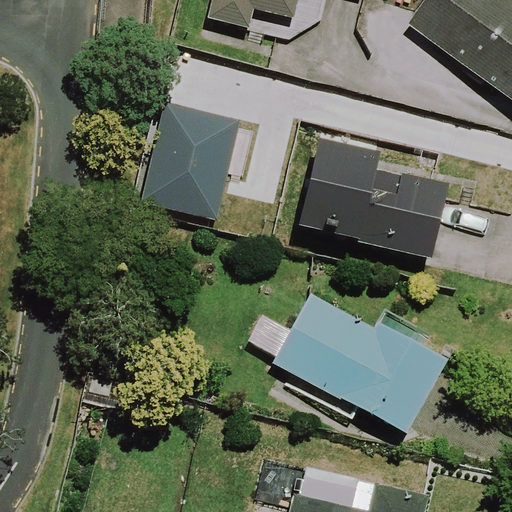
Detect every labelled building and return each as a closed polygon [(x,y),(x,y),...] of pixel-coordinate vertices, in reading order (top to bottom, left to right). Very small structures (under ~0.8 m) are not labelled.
[(213,0),(209,19),(252,29),(256,10),(296,20),(301,0),(213,0)] [(511,0),(429,0),(410,27),(511,98),(511,0)] [(386,153),(323,139),(303,227),(364,241),(364,244),(435,260),(452,186),(382,170),(386,153)] [(376,328),(312,295),(292,332),(263,316),(250,342),(279,357),(275,365),(410,436),(450,360),(379,323),(376,328)] [(428,511),(432,497),(309,468),(302,496),(295,494),(290,511),(428,511)]
